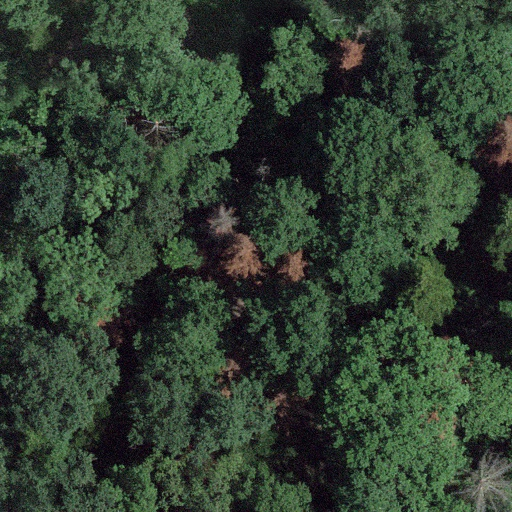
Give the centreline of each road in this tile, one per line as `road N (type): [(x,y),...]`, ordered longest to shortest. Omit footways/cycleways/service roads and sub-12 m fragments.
road 1 (track): [(511,108),(300,0)]
road 2 (track): [(144,0),(61,73),(0,103)]
